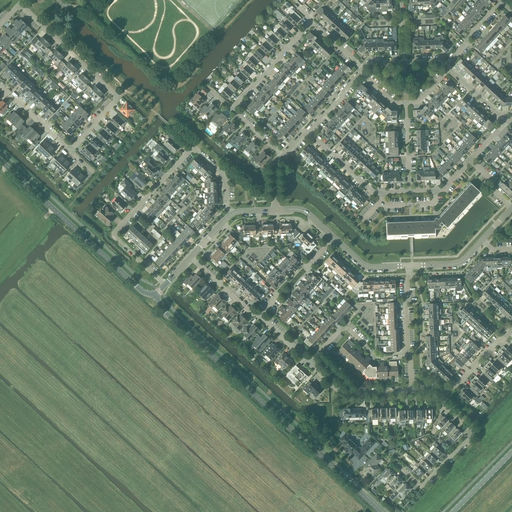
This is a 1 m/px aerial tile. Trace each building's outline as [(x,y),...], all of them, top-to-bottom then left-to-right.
[(375,0),(368,0),(365,3),(364,5),(368,9),(367,10),(371,13),(376,0),(375,0)] [(381,12),(381,0),(376,0),(371,13),(376,13),(376,12),(381,12)] [(395,12),(394,0),(386,0),(387,9),(386,9),(387,9),(392,9),(392,12),(395,12)] [(414,12),(414,9),(418,9),(418,8),(417,8),(417,0),(408,0),(409,6),(409,7),(409,12),(414,12)] [(428,0),(431,6),(433,9),(439,2),(437,0),(428,0)] [(486,8),(477,0),(474,4),(482,12),(486,8)] [(470,8),(479,16),(482,12),(474,4),(470,8)] [(321,17),(327,10),(325,8),(323,10),(321,8),(317,13),(321,17)] [(479,16),(470,8),(466,12),(475,20),(479,16)] [(294,25),(294,26),(299,21),(298,20),(301,18),(302,18),(292,9),(289,13),(286,17),(294,25)] [(325,21),(332,14),(327,10),(321,17),(325,21)] [(463,16),(465,18),(471,24),(475,20),(466,12),(463,16)] [(329,25),(336,18),(332,14),(325,21),(329,25)] [(282,20),(279,24),(288,32),(287,32),(288,33),(292,28),(294,25),(286,17),(285,16),(282,20)] [(511,22),(511,21),(511,18),(509,16),(507,18),(505,16),(501,20),(507,26),(511,22)] [(334,29),(340,22),(336,18),(329,25),(334,29)] [(471,24),(465,18),(461,22),(468,28),(471,24)] [(16,19),(14,21),(24,30),(25,32),(29,27),(21,20),(19,22),(16,19)] [(507,26),(501,20),(497,24),(503,30),(507,26)] [(14,21),(12,23),(15,26),(13,28),(20,34),(24,30),(14,21)] [(338,33),(344,26),(340,22),(334,29),(338,33)] [(458,26),(464,32),(468,28),(461,22),(458,26)] [(280,39),(281,40),(285,36),(285,35),(287,32),(288,32),(279,24),(275,27),(278,30),(274,34),(280,39)] [(456,24),(452,28),(460,36),(464,32),(458,26),(456,24)] [(503,30),(497,24),(493,28),(500,34),(503,30)] [(342,37),(349,30),(344,26),(338,33),(342,37)] [(8,27),(7,29),(18,40),(22,35),(20,34),(13,28),(12,30),(8,27)] [(500,34),(493,28),(490,32),(496,38),(500,34)] [(7,29),(5,31),(8,34),(6,36),(13,42),(14,44),(18,40),(7,29)] [(274,46),(273,46),(273,47),(278,42),(277,42),(280,39),(274,34),(271,30),(268,34),(270,36),(267,40),(274,46)] [(349,30),(342,37),(347,41),(353,34),(349,30)] [(496,38),(490,32),(486,36),(492,42),(496,38)] [(310,46),(316,39),(310,33),(305,38),(308,40),(306,42),(310,46)] [(5,34),(1,38),(9,46),(13,42),(6,36),(5,34)] [(435,37),(435,41),(435,49),(440,49),(441,49),(443,42),(445,38),(443,38),(443,36),(440,36),(440,37),(435,37)] [(492,42),(486,36),(482,40),(489,46),(492,42)] [(34,38),(30,43),(31,44),(35,48),(37,47),(40,49),(46,41),(42,37),(39,40),(35,37),(34,38)] [(1,38),(0,39),(0,44),(4,49),(5,50),(9,46),(1,38)] [(267,53),(266,54),(267,54),(271,49),(273,46),(274,46),(267,40),(264,38),(261,41),(264,43),(260,47),(267,53)] [(410,39),(410,50),(419,50),(419,41),(419,40),(419,38),(410,39)] [(314,49),(320,42),(316,39),(310,46),(314,49)] [(397,51),(397,39),(388,39),(388,42),(389,42),(389,51),(397,51)] [(373,52),(372,40),(362,41),(364,45),(367,52),(373,52)] [(489,46),(482,40),(479,44),(485,50),(489,46)] [(46,41),(40,49),(42,51),(41,53),(42,54),(41,56),(43,58),(45,56),(49,52),(47,50),(51,45),(46,41)] [(318,53),(324,46),(320,42),(314,49),(318,53)] [(447,55),(449,53),(452,49),(450,47),(451,46),(446,42),(445,44),(443,42),(441,49),(447,55)] [(485,50),(479,44),(475,48),(481,54),(485,50)] [(260,61),(264,57),(264,56),(266,54),(267,53),(260,47),(258,45),(254,48),(257,51),(253,55),(254,55),(260,61)] [(361,46),(357,50),(358,51),(356,53),(361,58),(367,52),(364,45),(362,47),(361,46)] [(322,57),(328,50),(324,46),(318,53),(322,57)] [(49,52),(45,56),(48,60),(50,59),(53,61),(59,54),(55,50),(51,54),(49,52)] [(326,61),(333,53),(328,50),(322,57),(326,61)] [(253,68),(257,64),(260,61),(254,55),(253,55),(251,52),(248,56),(250,58),(247,62),(246,62),(253,68)] [(303,60),(295,53),(293,55),(294,56),(292,59),(298,66),(303,60)] [(59,54),(53,61),(55,63),(54,65),(58,69),(62,64),(60,62),(64,58),(59,54)] [(285,64),(295,73),(300,67),(298,66),(292,59),(289,63),(287,61),(285,64)] [(463,69),(468,63),(464,59),(463,61),(461,59),(457,64),(463,69)] [(248,77),(248,78),(252,73),(255,70),(253,68),(246,62),(247,62),(246,61),(243,65),(239,69),(248,77)] [(58,69),(56,70),(59,72),(60,71),(62,72),(64,71),(66,73),(73,66),(68,62),(64,66),(62,64),(58,69)] [(6,73),(3,76),(5,78),(16,67),(11,63),(4,71),(6,73)] [(340,67),(347,74),(352,68),(350,66),(348,68),(343,63),(340,67)] [(468,63),(463,69),(467,73),(472,67),(468,63)] [(282,70),(288,76),(290,78),(295,73),(285,64),(283,66),(284,67),(282,70)] [(66,73),(64,75),(67,77),(71,81),(75,76),(73,74),(77,70),(73,66),(66,73)] [(16,67),(5,78),(7,80),(10,77),(12,78),(18,72),(20,70),(16,67)] [(336,71),(343,78),(347,74),(340,67),(336,71)] [(472,67),(467,73),(471,77),(476,71),(472,67)] [(241,84),(241,85),(246,80),(245,80),(248,77),(239,69),(236,72),(239,74),(235,78),(241,84)] [(14,80),(11,83),(13,85),(23,74),(20,70),(18,72),(12,78),(14,80)] [(283,82),(288,76),(282,70),(279,74),(277,72),(275,75),(283,82)] [(332,75),(339,82),(343,78),(336,71),(332,75)] [(475,80),(480,74),(476,71),(471,77),(475,80)] [(23,74),(13,85),(15,87),(18,84),(20,86),(27,78),(23,74)] [(71,81),(70,82),(72,84),(73,83),(75,84),(78,87),(79,85),(86,78),(82,74),(78,78),(75,76),(71,81)] [(480,74),(475,80),(479,84),(484,78),(480,74)] [(271,81),(280,89),(285,84),(283,82),(275,75),(273,77),(274,78),(271,81)] [(329,79),(336,86),(339,82),(332,75),(329,79)] [(241,84),(235,78),(232,76),(229,79),(232,82),(228,85),(235,91),(234,92),(235,92),(239,88),(239,87),(241,85),(241,84)] [(22,88),(19,91),(21,93),(30,83),(31,81),(28,78),(27,78),(20,86),(22,88)] [(79,85),(78,87),(80,89),(84,93),(89,88),(86,86),(90,82),(86,78),(79,85)] [(482,88),(488,82),(484,78),(479,84),(482,88)] [(325,84),(332,90),(336,86),(329,79),(325,84)] [(456,90),(455,89),(453,87),(455,85),(450,80),(444,87),(450,92),(452,94),(456,90)] [(30,83),(21,93),(23,94),(26,91),(28,93),(32,88),(33,88),(34,86),(35,85),(31,81),(30,83)] [(265,86),(275,95),(280,89),(271,81),(268,85),(267,84),(265,86)] [(488,82),(482,88),(487,92),(492,85),(488,82)] [(235,91),(228,85),(226,83),(222,87),(223,87),(219,91),(222,93),(221,93),(228,99),(232,95),(234,92),(235,91)] [(294,92),(299,86),(296,83),(291,89),(294,92)] [(357,90),(354,93),(355,94),(356,95),(357,95),(358,94),(360,96),(367,89),(360,83),(356,89),(357,90)] [(332,90),(325,84),(321,88),(322,89),(328,94),(332,90)] [(492,85),(487,92),(491,95),(496,89),(492,85)] [(89,88),(84,93),(88,97),(90,95),(92,97),(99,90),(95,86),(91,90),(89,88)] [(275,95),(265,86),(263,88),(264,90),(261,92),(270,100),(275,95)] [(440,91),(446,96),(450,92),(444,87),(440,91)] [(28,93),(26,94),(28,96),(27,98),(29,100),(36,92),(33,88),(32,88),(28,93)] [(198,94),(190,102),(198,109),(205,101),(202,98),(204,95),(205,96),(209,92),(204,88),(201,92),(202,93),(199,95),(198,94)] [(319,93),(326,99),(330,95),(328,94),(322,89),(319,93)] [(367,89),(360,96),(364,100),(371,93),(367,89)] [(496,89),(491,95),(494,99),(500,93),(496,89)] [(99,90),(92,97),(95,100),(94,102),(95,103),(94,105),(96,107),(102,101),(100,99),(104,94),(99,90)] [(448,98),(446,96),(440,91),(436,94),(443,100),(444,102),(448,98)] [(36,92),(29,100),(31,101),(32,100),(34,102),(40,95),(36,92)] [(255,97),(265,106),(270,100),(261,92),(258,96),(257,95),(255,97)] [(315,97),(322,103),(326,99),(319,93),(315,97)] [(364,100),(363,102),(367,105),(368,104),(375,97),(371,93),(364,100)] [(502,106),(506,98),(500,93),(494,99),(502,106)] [(40,95),(34,102),(36,104),(35,105),(37,107),(44,99),(45,99),(46,98),(42,94),(40,95)] [(433,98),(439,104),(443,100),(436,94),(433,98)] [(251,104),(258,110),(260,112),(265,106),(255,97),(252,99),(254,101),(251,104)] [(311,101),(319,107),(322,103),(315,97),(311,101)] [(375,97),(368,104),(372,108),(379,100),(375,97)] [(511,97),(506,98),(502,106),(511,106),(511,97)] [(439,104),(433,98),(429,103),(435,108),(439,104)] [(464,98),(458,104),(457,105),(461,109),(462,108),(468,102),(464,98)] [(44,99),(37,107),(39,109),(40,107),(42,109),(48,103),(45,99),(44,99)] [(372,108),(370,110),(374,114),(374,113),(376,111),(383,104),(379,100),(372,108)] [(0,103),(0,112),(1,113),(3,116),(9,110),(6,107),(7,106),(2,101),(1,103),(0,103)] [(48,103),(42,109),(44,111),(43,112),(45,114),(54,105),(50,101),(48,103)] [(308,105),(315,111),(319,107),(311,101),(308,105)] [(347,102),(343,106),(350,112),(354,108),(347,102)] [(462,108),(466,112),(472,105),(468,102),(462,108)] [(127,103),(120,111),(127,117),(134,110),(127,103)] [(435,108),(429,103),(425,107),(432,112),(435,108)] [(205,106),(199,112),(203,116),(205,114),(209,118),(215,111),(217,109),(215,107),(211,104),(208,108),(205,106)] [(252,116),(258,110),(251,104),(248,107),(247,106),(244,108),(252,116)] [(376,111),(374,113),(378,117),(380,115),(381,114),(387,108),(383,104),(376,111)] [(54,105),(45,114),(47,116),(48,115),(50,117),(58,109),(54,105)] [(304,109),(311,115),(315,111),(308,105),(304,109)] [(468,118),(476,109),(472,105),(466,112),(464,114),(468,118)] [(343,106),(340,110),(346,116),(348,118),(352,114),(350,112),(343,106)] [(80,107),(76,111),(78,112),(86,119),(88,118),(86,116),(88,114),(80,107)] [(426,120),(427,119),(429,120),(431,119),(430,118),(433,114),(432,112),(425,107),(422,110),(425,117),(426,120)] [(308,115),(301,108),(297,112),(304,119),(308,115)] [(387,108),(381,114),(385,118),(383,120),(386,123),(387,123),(388,119),(391,112),(387,108)] [(472,121),(474,119),(480,113),(476,109),(468,118),(472,121)] [(340,110),(336,114),(342,120),(344,122),(348,118),(346,116),(340,110)] [(416,118),(416,119),(422,119),(422,117),(425,117),(422,110),(413,111),(413,118),(416,118)] [(76,111),(73,115),(74,116),(81,122),(83,120),(84,121),(86,119),(78,112),(76,111)] [(388,119),(387,123),(391,123),(391,120),(397,120),(397,119),(400,119),(399,114),(399,111),(391,112),(388,119)] [(10,112),(3,120),(5,122),(8,120),(12,124),(19,117),(14,112),(12,114),(10,112)] [(293,116),(300,123),(304,119),(297,112),(293,116)] [(211,120),(206,126),(207,127),(210,125),(215,129),(217,132),(220,129),(219,128),(219,127),(227,119),(221,113),(219,116),(217,114),(215,116),(211,120)] [(478,123),(484,116),(480,113),(474,119),(478,123)] [(336,114),(332,118),(339,124),(341,126),(344,122),(342,120),(336,114)] [(73,115),(69,119),(70,120),(78,127),(80,125),(79,124),(81,122),(74,116),(73,115)] [(115,116),(110,121),(112,124),(118,129),(120,126),(122,128),(127,123),(119,116),(117,118),(115,116)] [(290,120),(297,127),(300,123),(293,116),(290,120)] [(478,123),(482,126),(488,120),(484,116),(478,123)] [(19,117),(12,124),(17,128),(14,132),(17,134),(18,134),(24,127),(22,124),(24,121),(19,117)] [(332,118),(329,122),(335,128),(337,130),(341,126),(339,124),(332,118)] [(69,119),(65,122),(73,130),(75,128),(77,129),(78,127),(70,120),(69,119)] [(286,124),(293,131),(297,127),(290,120),(286,124)] [(482,126),(481,127),(486,131),(488,129),(490,131),(494,126),(488,120),(482,126)] [(65,122),(62,126),(71,135),(73,133),(72,132),(73,130),(65,122)] [(329,122),(325,126),(332,132),(335,128),(329,122)] [(226,125),(221,130),(223,133),(225,131),(229,136),(237,127),(232,123),(228,127),(226,125)] [(108,124),(103,129),(105,131),(106,131),(111,136),(114,133),(115,135),(120,130),(118,129),(112,124),(110,126),(108,124)] [(282,128),(289,135),(293,131),(286,124),(282,128)] [(325,126),(319,133),(324,137),(325,137),(328,140),(330,139),(334,134),(332,132),(325,126)] [(24,127),(18,134),(21,136),(26,141),(28,139),(35,131),(30,127),(27,130),(24,127)] [(279,132),(286,139),(289,135),(282,128),(279,132)] [(35,131),(28,139),(33,143),(32,144),(34,147),(39,141),(37,139),(40,136),(35,131)] [(101,131),(96,136),(99,138),(104,143),(105,143),(107,141),(109,142),(113,138),(111,136),(106,131),(105,131),(103,133),(101,131)] [(511,137),(509,131),(508,131),(503,137),(503,138),(502,139),(508,145),(511,141),(511,140),(510,139),(511,137)] [(230,141),(228,142),(232,146),(233,146),(237,149),(239,146),(248,138),(242,132),(237,138),(235,135),(230,141)] [(286,139),(279,132),(275,136),(277,138),(275,140),(280,145),(286,139)] [(166,143),(164,145),(173,154),(180,147),(173,141),(175,139),(175,138),(170,133),(170,134),(168,136),(170,138),(168,140),(167,140),(165,141),(166,143)] [(467,138),(473,144),(477,140),(471,134),(467,138)] [(342,150),(350,141),(346,137),(344,139),(338,146),(342,150)] [(94,138),(89,143),(92,146),(98,151),(100,148),(102,150),(106,145),(105,143),(104,143),(99,138),(97,141),(94,138)] [(473,144),(467,138),(463,142),(470,148),(473,144)] [(37,148),(35,150),(38,153),(39,151),(42,153),(50,145),(47,143),(48,142),(45,139),(39,145),(40,145),(37,148)] [(508,145),(502,139),(500,141),(498,143),(505,149),(508,145)] [(346,153),(354,145),(350,141),(342,150),(346,153)] [(248,142),(242,148),(245,151),(245,150),(250,155),(258,147),(252,142),(250,144),(248,142)] [(460,146),(466,152),(470,148),(463,142),(460,146)] [(495,147),(501,153),(505,149),(498,143),(496,145),(496,146),(495,147)] [(157,144),(153,148),(159,153),(155,157),(156,158),(156,160),(158,160),(162,164),(168,158),(164,154),(163,153),(165,151),(157,144)] [(454,148),(456,150),(463,156),(466,152),(460,146),(457,144),(454,148)] [(50,145),(42,153),(47,158),(46,159),(49,161),(52,157),(50,155),(56,149),(53,146),(52,147),(50,145)] [(350,157),(358,148),(354,145),(346,153),(350,157)] [(87,146),(83,151),(85,153),(83,155),(89,160),(93,155),(95,157),(100,152),(98,151),(92,146),(90,148),(87,146)] [(308,159),(315,151),(310,147),(309,148),(307,146),(301,153),(308,159)] [(426,147),(417,147),(417,155),(417,156),(420,156),(420,153),(423,152),(427,152),(426,147)] [(501,153),(495,147),(493,149),(491,151),(497,157),(501,153)] [(354,161),(362,152),(358,148),(350,157),(354,161)] [(389,154),(386,154),(386,157),(391,157),(398,156),(398,148),(388,148),(389,154)] [(450,152),(453,154),(459,160),(463,156),(456,150),(454,148),(450,152)] [(255,155),(250,160),(253,162),(254,161),(260,167),(269,157),(263,151),(258,157),(255,155)] [(309,164),(311,162),(315,165),(321,158),(318,156),(319,155),(315,151),(308,159),(306,161),(309,164)] [(487,155),(494,161),(497,157),(491,151),(488,153),(489,154),(487,155)] [(358,164),(366,156),(362,152),(354,161),(358,164)] [(51,163),(49,165),(52,168),(55,166),(58,168),(66,160),(63,158),(64,156),(61,154),(55,160),(53,158),(49,162),(51,163)] [(459,160),(453,154),(449,158),(455,164),(459,160)] [(494,161),(487,155),(486,157),(485,157),(483,159),(490,165),(494,161)] [(362,168),(370,160),(366,156),(358,164),(362,168)] [(146,164),(142,169),(151,178),(157,171),(154,169),(157,166),(150,160),(146,157),(144,160),(144,162),(146,164)] [(196,158),(190,165),(194,168),(200,162),(196,158)] [(321,158),(315,165),(321,171),(328,164),(323,159),(322,160),(321,158)] [(455,164),(449,158),(445,162),(451,168),(455,164)] [(66,160),(58,168),(60,170),(59,172),(59,173),(61,175),(63,175),(66,172),(65,171),(66,170),(72,164),(69,161),(68,162),(66,160)] [(366,172),(372,165),(374,163),(370,160),(362,168),(366,172)] [(200,162),(194,168),(198,172),(204,165),(200,162)] [(445,162),(442,166),(441,166),(448,172),(451,168),(445,162)] [(327,177),(334,170),(331,168),(332,167),(328,164),(321,171),(327,177)] [(204,165),(198,172),(202,176),(208,169),(204,165)] [(372,165),(366,172),(370,175),(376,169),(375,168),(372,165)] [(441,166),(442,166),(441,165),(437,170),(440,172),(438,174),(440,180),(448,172),(441,166)] [(70,173),(67,176),(72,181),(80,173),(78,171),(79,170),(75,167),(69,173),(70,173)] [(376,169),(370,175),(378,183),(379,180),(376,177),(380,172),(376,168),(375,168),(376,169)] [(208,169),(202,176),(206,179),(205,180),(205,182),(214,177),(211,175),(212,173),(208,169)] [(138,176),(133,181),(137,184),(136,185),(138,187),(139,186),(142,189),(147,183),(143,180),(143,179),(145,177),(138,170),(135,173),(138,176)] [(334,170),(327,177),(334,183),(341,176),(336,171),(335,172),(334,170)] [(424,171),(418,172),(418,174),(415,174),(415,181),(424,181),(424,171)] [(436,171),(435,171),(429,171),(430,181),(440,180),(438,174),(436,171)] [(394,172),(394,182),(403,182),(402,179),(399,179),(399,172),(394,172)] [(80,173),(72,181),(75,184),(73,185),(73,187),(76,189),(77,189),(80,185),(79,184),(80,183),(86,177),(83,174),(82,175),(80,173)] [(388,175),(388,173),(383,173),(383,175),(380,175),(379,180),(378,183),(389,182),(388,175)] [(176,176),(172,180),(179,187),(181,189),(182,188),(185,184),(184,183),(186,181),(180,175),(178,177),(176,176)] [(340,189),(346,183),(344,180),(345,179),(341,176),(334,183),(340,189)] [(205,182),(204,182),(204,188),(207,188),(215,188),(217,188),(216,182),(215,182),(214,182),(214,178),(214,177),(205,182)] [(125,179),(120,184),(125,188),(124,188),(125,189),(122,192),(126,196),(125,197),(130,201),(134,197),(133,196),(135,194),(129,188),(131,186),(125,179)] [(172,180),(169,184),(176,190),(178,192),(181,189),(179,187),(172,180)] [(345,197),(347,195),(348,194),(354,187),(349,183),(348,184),(346,183),(340,189),(339,191),(345,197)] [(499,188),(501,190),(502,191),(501,192),(503,193),(504,192),(509,197),(511,193),(511,192),(510,191),(504,185),(505,185),(503,183),(499,188)] [(169,184),(165,188),(172,194),(176,190),(169,184)] [(435,220),(428,220),(427,220),(428,221),(411,222),(386,223),(387,240),(411,238),(436,237),(435,229),(441,229),(444,225),(450,231),(455,225),(483,195),(471,184),(443,214),(442,213),(437,219),(437,218),(435,219),(435,220)] [(354,187),(348,194),(350,196),(349,197),(353,201),(359,194),(357,192),(358,191),(354,187)] [(165,188),(161,192),(163,193),(168,198),(169,198),(172,194),(165,188)] [(163,193),(159,198),(166,204),(168,206),(172,201),(170,199),(169,198),(168,198),(163,193)] [(115,197),(110,201),(113,203),(112,204),(120,211),(125,206),(122,203),(124,200),(117,194),(115,197)] [(359,194),(353,201),(357,204),(355,206),(358,209),(367,200),(362,195),(361,196),(359,194)] [(159,198),(156,201),(162,208),(165,210),(168,206),(166,204),(159,198)] [(207,204),(206,206),(215,209),(215,204),(217,204),(217,199),(215,199),(208,199),(206,199),(207,204)] [(156,201),(152,206),(158,212),(161,214),(165,210),(162,208),(156,201)] [(152,206),(148,209),(157,217),(161,214),(158,212),(152,206)] [(206,207),(202,211),(203,212),(210,218),(214,214),(212,212),(215,209),(206,206),(206,207)] [(103,208),(96,215),(99,218),(99,219),(100,220),(101,220),(107,226),(114,219),(111,216),(114,214),(106,207),(104,209),(103,208)] [(146,215),(144,217),(150,223),(152,224),(154,222),(153,221),(157,217),(148,209),(145,213),(146,215)] [(200,210),(197,213),(199,216),(206,222),(210,218),(203,212),(202,211),(200,210)] [(197,213),(193,218),(195,219),(195,220),(202,226),(206,222),(199,216),(197,213)] [(191,223),(189,225),(195,230),(197,228),(199,230),(202,226),(195,220),(195,219),(191,223)] [(291,223),(285,224),(286,234),(286,236),(289,236),(293,235),(293,236),(292,237),(294,240),(296,238),(300,233),(295,229),(291,229),(291,223)] [(134,224),(125,235),(145,253),(155,243),(152,241),(150,243),(150,242),(149,243),(147,241),(147,240),(145,238),(144,238),(143,238),(143,236),(138,231),(137,232),(135,230),(135,229),(137,227),(134,224)] [(261,228),(258,228),(258,231),(259,238),(259,239),(262,239),(262,235),(268,234),(267,224),(261,225),(261,228)] [(273,224),(267,224),(268,234),(271,234),(271,237),(273,237),(273,238),(277,238),(277,236),(276,230),(276,227),(273,227),(273,224)] [(279,230),(276,230),(277,236),(280,236),(280,234),(286,234),(285,224),(279,224),(279,230)] [(240,231),(236,236),(240,240),(243,237),(247,237),(246,235),(250,235),(249,225),(243,225),(243,231),(240,231)] [(255,225),(249,225),(250,235),(252,235),(252,237),(255,237),(255,238),(259,238),(258,231),(255,231),(255,225)] [(188,226),(184,230),(191,236),(195,232),(188,226)] [(153,228),(150,231),(158,239),(161,236),(153,228)] [(184,230),(181,234),(187,240),(191,236),(184,230)] [(300,233),(296,238),(300,242),(302,244),(310,235),(306,231),(302,235),(300,233)] [(181,234),(177,238),(183,244),(187,240),(181,234)] [(229,234),(225,239),(233,245),(236,241),(238,243),(240,240),(236,236),(234,238),(229,234)] [(310,235),(302,244),(305,246),(302,249),(308,254),(316,245),(312,242),(315,239),(310,235)] [(177,238),(173,242),(180,248),(183,244),(177,238)] [(225,239),(221,243),(223,245),(221,247),(223,249),(228,253),(232,249),(234,247),(233,245),(225,239)] [(173,242),(170,246),(176,252),(180,248),(173,242)] [(170,246),(166,250),(172,256),(176,252),(170,246)] [(215,250),(213,252),(215,254),(220,259),(224,255),(226,256),(228,253),(223,249),(221,251),(217,247),(215,250)] [(166,250),(162,254),(169,260),(172,256),(166,250)] [(213,252),(209,256),(213,260),(211,263),(215,266),(216,267),(219,265),(217,263),(220,259),(215,254),(213,252)] [(162,254),(158,258),(165,264),(169,260),(162,254)] [(292,256),(288,260),(298,268),(299,267),(296,264),(298,262),(297,260),(299,258),(294,254),(292,256)] [(329,266),(336,259),(334,257),(334,255),(333,254),(332,255),(325,263),(329,266)] [(486,259),(482,259),(486,268),(491,268),(491,257),(489,257),(489,258),(485,258),(486,259)] [(504,257),(502,257),(502,267),(508,267),(511,258),(507,258),(507,257),(504,257)] [(158,258),(155,262),(161,268),(165,264),(158,258)] [(286,258),(283,262),(285,264),(291,269),(293,267),(296,270),(298,268),(288,260),(286,258)] [(331,272),(333,270),(341,262),(340,261),(338,261),(336,259),(329,266),(327,268),(331,272)] [(476,263),(474,265),(482,272),(486,268),(482,259),(480,262),(479,261),(477,264),(476,263)] [(283,262),(279,265),(281,267),(291,276),(292,274),(289,271),(291,269),(285,264),(283,262)] [(333,270),(337,274),(344,266),(342,264),(342,262),(341,262),(333,270)] [(279,265),(276,269),(278,271),(282,275),(284,277),(286,275),(289,278),(291,276),(281,267),(279,265)] [(473,267),(471,269),(478,276),(482,272),(474,265),(473,267)] [(229,275),(225,278),(227,280),(229,278),(231,280),(237,274),(235,272),(237,270),(233,266),(226,273),(229,275)] [(339,280),(341,278),(341,277),(349,269),(348,268),(346,268),(344,266),(337,274),(335,276),(339,280)] [(274,267),(270,271),(272,273),(282,281),(283,280),(280,277),(282,275),(278,271),(276,269),(274,267)] [(341,278),(339,280),(343,283),(345,281),(352,274),(350,272),(350,269),(349,269),(341,277),(341,278)] [(469,271),(467,273),(473,278),(475,280),(478,276),(471,269),(469,272),(469,271)] [(270,271),(267,275),(269,277),(275,282),(277,280),(280,283),(282,281),(272,273),(270,271)] [(466,275),(464,277),(471,284),(475,280),(473,278),(467,273),(465,275),(466,275)] [(190,275),(183,283),(186,285),(187,284),(192,289),(201,280),(196,274),(193,277),(190,275)] [(237,274),(231,280),(234,282),(232,284),(233,286),(243,276),(241,274),(239,276),(237,274)] [(308,275),(306,276),(315,285),(318,287),(324,281),(321,279),(316,274),(314,276),(313,275),(311,277),(308,275)] [(352,274),(345,281),(349,285),(357,276),(356,276),(354,276),(352,274)] [(243,276),(233,286),(235,288),(237,285),(239,287),(245,281),(243,279),(245,277),(243,276)] [(306,276),(304,278),(308,281),(306,283),(312,289),(314,291),(318,287),(315,285),(306,276)] [(357,276),(349,285),(353,288),(354,288),(358,291),(361,283),(360,282),(360,281),(358,279),(358,277),(357,276)] [(269,277),(265,280),(271,285),(274,289),(276,287),(273,284),(275,282),(269,277)] [(245,281),(239,287),(242,289),(239,291),(241,293),(251,283),(249,281),(247,279),(245,281)] [(361,283),(358,291),(357,294),(369,294),(369,292),(368,280),(367,280),(366,282),(363,282),(363,283),(361,283)] [(301,282),(299,284),(309,292),(310,294),(311,295),(314,291),(312,289),(306,283),(304,285),(301,282)] [(251,283),(241,293),(243,295),(245,293),(247,295),(253,288),(255,286),(253,284),(251,283)] [(206,284),(197,293),(205,300),(209,295),(210,296),(215,292),(206,284)] [(299,284),(298,286),(301,289),(299,291),(301,293),(307,298),(311,295),(310,294),(309,292),(299,284)] [(488,287),(482,294),(484,296),(486,298),(492,291),(494,289),(489,284),(487,287),(488,287)] [(253,288),(247,295),(249,297),(247,299),(249,301),(259,290),(257,288),(255,290),(253,288)] [(492,291),(486,298),(487,300),(488,299),(490,301),(496,295),(498,293),(494,289),(492,291)] [(259,290),(249,301),(251,302),(253,300),(255,302),(256,302),(258,300),(261,296),(259,294),(261,292),(259,290)] [(296,292),(295,293),(304,302),(305,304),(309,300),(307,298),(301,293),(299,294),(296,292)] [(295,293),(293,295),(296,298),(294,300),(300,306),(304,302),(295,293)] [(496,295),(490,301),(492,303),(492,304),(494,306),(500,299),(502,297),(498,293),(496,295)] [(215,297),(208,305),(211,307),(213,306),(215,308),(218,310),(225,302),(218,294),(215,297)] [(500,299),(494,306),(495,307),(496,307),(498,309),(504,303),(506,300),(502,297),(500,299)] [(289,299),(288,301),(297,310),(300,306),(294,300),(292,302),(289,299)] [(504,303),(498,309),(500,311),(501,313),(508,306),(510,304),(506,300),(504,303)] [(288,301),(286,303),(289,306),(287,307),(293,313),(297,310),(288,301)] [(352,307),(346,301),(343,305),(348,311),(352,307)] [(508,306),(501,313),(503,315),(504,314),(506,316),(511,310),(511,309),(511,305),(510,304),(508,306)] [(339,309),(345,315),(348,311),(343,305),(339,309)] [(226,306),(217,316),(221,319),(224,316),(228,320),(236,312),(230,306),(228,308),(226,306)] [(461,308),(456,313),(462,318),(464,316),(470,309),(468,308),(465,306),(463,309),(461,308)] [(282,307),(281,308),(290,317),(293,313),(287,307),(286,309),(282,307)] [(281,308),(279,310),(282,313),(280,315),(281,316),(279,319),(284,323),(286,321),(290,317),(281,308)] [(335,313),(341,319),(345,315),(339,309),(335,313)] [(464,316),(462,318),(466,322),(467,320),(473,314),(471,312),(472,311),(470,309),(464,316)] [(330,316),(331,316),(331,317),(337,322),(336,322),(337,323),(341,319),(335,313),(333,315),(332,314),(330,316)] [(467,320),(466,322),(470,326),(471,324),(478,317),(476,315),(475,316),(473,314),(467,320)] [(231,322),(228,325),(232,329),(235,326),(239,330),(247,322),(241,316),(240,318),(237,315),(231,322)] [(333,326),(336,322),(337,322),(331,317),(327,321),(333,326)] [(471,324),(470,326),(474,329),(475,327),(481,321),(479,319),(480,318),(478,317),(471,324)] [(323,325),(329,330),(333,326),(327,321),(323,325)] [(475,327),(474,329),(478,333),(479,331),(486,324),(484,322),(484,323),(481,321),(475,327)] [(479,331),(478,333),(481,337),(482,335),(483,335),(489,328),(487,326),(486,324),(479,331)] [(247,327),(241,332),(244,335),(250,341),(259,331),(253,325),(249,329),(247,327)] [(320,328),(325,334),(329,330),(323,325),(320,328)] [(316,332),(322,338),(325,334),(320,328),(316,332)] [(483,335),(482,335),(487,339),(489,337),(490,337),(491,335),(493,332),(491,330),(491,329),(489,328),(483,335)] [(312,336),(318,342),(322,338),(316,332),(312,336)] [(258,337),(250,346),(252,348),(254,346),(260,352),(270,341),(264,335),(261,339),(258,337)] [(318,342),(312,336),(309,340),(307,339),(304,342),(310,347),(312,344),(314,346),(318,342)] [(350,340),(349,341),(347,344),(346,343),(339,351),(349,360),(348,361),(351,365),(353,363),(357,367),(356,369),(359,372),(360,371),(368,378),(379,378),(379,379),(384,379),(384,378),(398,377),(398,366),(397,366),(397,362),(389,362),(389,367),(384,367),(384,363),(379,363),(379,367),(372,367),(368,363),(371,360),(367,356),(364,360),(360,356),(363,353),(359,349),(356,352),(352,349),(355,345),(350,340)] [(470,340),(466,344),(475,352),(477,351),(476,350),(479,348),(472,342),(470,340)] [(271,343),(261,354),(264,357),(266,355),(271,360),(280,350),(274,345),(271,343)] [(466,344),(462,348),(465,350),(471,356),(473,354),(474,354),(475,352),(466,344)] [(503,346),(501,349),(510,358),(511,360),(511,358),(511,347),(510,345),(506,349),(503,346)] [(501,355),(497,359),(504,365),(505,366),(511,360),(510,358),(501,349),(498,352),(501,355)] [(465,350),(461,354),(468,361),(470,359),(469,358),(471,356),(465,350)] [(283,353),(274,362),(277,365),(278,364),(281,367),(280,368),(280,369),(282,371),(283,371),(284,370),(292,361),(283,353)] [(461,354),(457,358),(464,364),(466,362),(466,363),(468,361),(461,354)] [(427,362),(426,362),(426,364),(429,366),(431,368),(437,361),(435,358),(427,359),(427,362)] [(437,361),(431,368),(433,369),(433,370),(434,372),(441,365),(441,364),(442,363),(438,359),(437,361)] [(489,361),(487,364),(496,373),(498,374),(502,370),(504,368),(496,360),(492,364),(489,361)] [(441,365),(434,372),(436,373),(437,373),(439,375),(446,368),(441,364),(441,365)] [(487,370),(483,374),(491,381),(498,374),(496,373),(487,364),(484,367),(487,370)] [(295,366),(286,376),(298,387),(307,377),(295,366)] [(446,368),(439,375),(441,377),(440,377),(442,379),(450,371),(446,368)] [(450,371),(442,379),(444,380),(447,382),(449,380),(450,380),(451,378),(454,375),(450,371)] [(476,376),(473,379),(482,388),(489,381),(482,375),(478,379),(476,376)] [(473,385),(469,388),(478,396),(480,394),(484,389),(482,388),(473,379),(470,382),(473,385)] [(309,381),(302,389),(308,394),(310,392),(316,397),(322,390),(317,385),(315,386),(312,383),(311,384),(309,381)] [(462,391),(458,396),(463,401),(465,399),(470,403),(473,399),(479,404),(480,402),(481,403),(482,401),(476,396),(468,389),(464,393),(462,391)] [(387,423),(387,422),(387,409),(387,408),(380,409),(381,410),(378,410),(378,420),(378,422),(381,422),(381,423),(387,423)] [(387,409),(387,422),(390,422),(390,419),(396,419),(396,412),(396,408),(390,408),(390,409),(387,409)] [(360,420),(366,420),(365,412),(361,412),(360,410),(353,410),(353,409),(347,409),(347,410),(345,410),(346,418),(360,418),(360,420)] [(378,410),(378,409),(371,409),(372,410),(368,410),(369,422),(372,422),(372,420),(378,420),(378,410)] [(405,422),(405,424),(409,424),(409,422),(414,421),(414,411),(414,410),(408,411),(408,412),(405,412),(405,422)] [(414,421),(414,424),(418,423),(418,421),(423,421),(423,411),(423,410),(417,410),(417,411),(414,411),(414,421)] [(423,421),(423,423),(427,423),(427,421),(433,421),(432,410),(426,410),(426,411),(423,411),(423,421)] [(396,419),(396,424),(400,424),(400,422),(405,422),(405,412),(405,411),(399,411),(399,412),(396,412),(396,419)] [(448,421),(449,422),(449,421),(445,417),(444,417),(442,415),(433,424),(436,427),(437,425),(441,429),(442,429),(448,421)] [(442,429),(441,429),(440,430),(443,433),(444,431),(448,435),(455,428),(456,427),(451,423),(449,422),(448,421),(442,429)] [(448,435),(446,436),(449,439),(451,437),(455,441),(462,433),(458,429),(457,429),(455,428),(448,435)] [(360,458),(374,442),(370,438),(363,446),(360,450),(357,448),(358,447),(347,437),(345,439),(343,437),(340,440),(342,442),(340,444),(344,448),(343,449),(347,452),(348,451),(351,455),(353,452),(360,458)] [(438,458),(439,459),(443,454),(442,453),(444,451),(435,443),(433,445),(434,447),(431,451),(438,458)] [(431,451),(429,449),(427,452),(428,453),(424,457),(424,458),(432,464),(432,465),(437,461),(436,460),(438,458),(431,451)] [(369,472),(373,476),(380,469),(376,465),(382,459),(376,455),(364,468),(367,470),(369,471),(368,471),(369,472)] [(424,458),(424,457),(423,456),(420,459),(422,460),(418,464),(426,471),(425,471),(426,472),(430,467),(432,465),(432,464),(424,458)] [(418,464),(417,463),(414,465),(416,467),(412,471),(420,478),(424,474),(423,473),(425,471),(426,471),(418,464)] [(384,485),(387,482),(394,474),(391,471),(390,471),(386,468),(378,477),(381,479),(380,481),(384,485)] [(394,491),(402,481),(399,478),(398,479),(394,475),(386,484),(394,491)] [(410,489),(410,488),(407,485),(406,486),(402,483),(389,497),(392,501),(397,496),(396,496),(399,493),(403,497),(410,489)]
